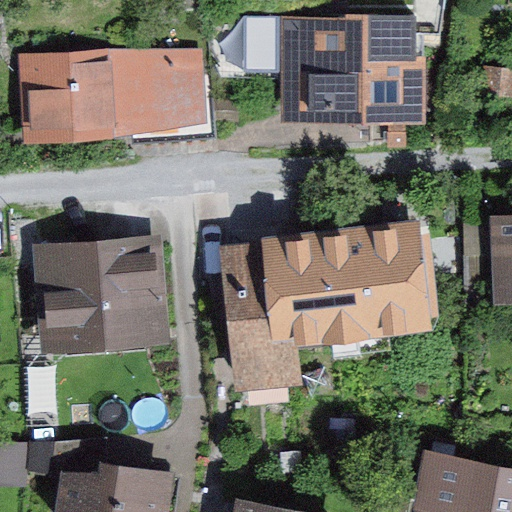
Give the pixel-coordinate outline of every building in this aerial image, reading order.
[(345,30),(293,30),(294,95),(322,95),(322,108),(361,108),(361,106),(432,106),(437,69),(414,69),(414,13),(345,14),(345,30)] [(193,56),(31,64),(35,126),(110,122),(110,119),(133,118),(134,138),(215,134),(212,77),(194,77),(193,56)] [(277,248),(286,327),(414,314),(405,230),(277,244),(277,248)] [(152,241),(44,250),(51,335),(159,326),(152,241)] [(286,327),(277,248),(232,253),(244,372),(290,367),(286,327)] [(511,511),(511,468),(431,455),(424,498),(455,504),(453,511),(511,511)] [(93,481),(69,477),(65,505),(71,511),(157,511),(163,475),(140,472),(139,478),(115,474),(115,479),(94,476),(93,481)]
